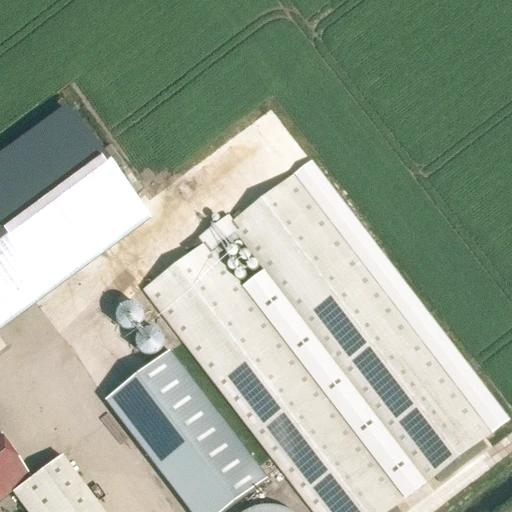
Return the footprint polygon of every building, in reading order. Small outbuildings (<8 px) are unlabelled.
[(204,247),(144,293),(311,511),(389,511),(403,501),(212,252),(234,235),(426,484),(489,435),(293,180),(233,226),(228,219),(199,241),(204,247)] [(61,185),(0,231),(0,332),(109,249),(110,249),(61,185)] [(144,332),(144,351),(167,351),(166,331),(144,332)] [(106,403),(166,481),(189,511),(227,511),(268,481),(171,354),(106,403)] [(0,499),(21,484),(22,486),(12,493),(25,511),(103,511),(63,456),(31,479),(0,438),(0,499)]
